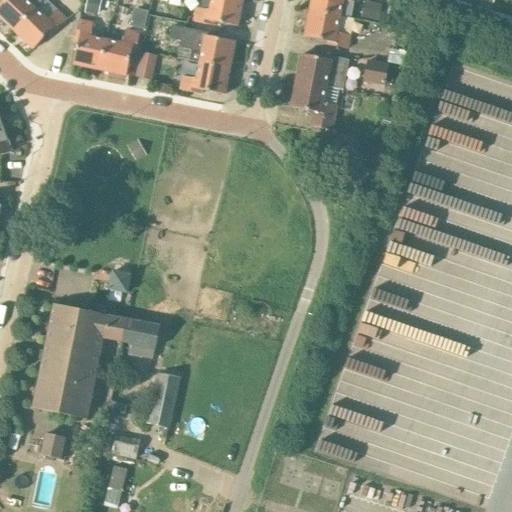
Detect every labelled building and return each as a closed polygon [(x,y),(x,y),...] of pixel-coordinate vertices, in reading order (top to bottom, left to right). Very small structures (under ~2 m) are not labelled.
[(35,9),(36,10),(42,2),(39,0),(6,0),(0,6),(0,17),(14,31),(35,9)] [(88,0),(85,14),(99,17),(102,0),(101,0),(88,0)] [(238,27),(243,0),(240,0),(204,0),(202,10),(196,9),(194,22),(215,26),(215,23),(238,27)] [(311,0),(310,9),(310,11),(340,17),(341,9),(351,11),(353,2),(357,3),(357,0),(311,0)] [(377,20),(381,5),(366,1),(362,17),(377,20)] [(48,21),(36,10),(35,9),(14,31),(34,50),(49,33),(52,36),(67,21),(57,11),(48,21)] [(340,17),(310,11),(304,37),(328,42),(327,46),(347,50),(350,33),(337,31),(340,17)] [(147,17),(129,14),(126,29),(144,32),(147,17)] [(100,71),(107,41),(90,37),(93,24),(79,21),(74,42),(78,43),(74,65),(100,71)] [(190,61),(200,63),(229,69),(235,42),(212,38),(213,35),(172,26),(170,38),(182,41),(180,49),(192,51),(190,61)] [(107,41),(100,71),(126,77),(131,54),(135,55),(140,34),(126,31),(123,44),(107,41)] [(403,65),(404,52),(390,50),(388,62),(403,65)] [(150,81),(155,58),(142,54),(136,78),(150,81)] [(296,80),(296,81),(326,87),(327,86),(343,89),(349,59),(325,55),(324,60),(301,55),(296,80)] [(224,96),(229,69),(200,63),(197,79),(183,77),(180,90),(202,95),(202,91),(224,96)] [(369,63),(365,82),(387,87),(392,67),(369,63)] [(445,72),(445,95),(493,96),(494,72),(445,72)] [(336,107),(339,90),(326,87),(296,81),(291,108),(313,112),(310,127),(332,131),(337,107),(336,107)] [(3,127),(0,128),(0,156),(12,153),(3,127)] [(366,139),(361,151),(371,155),(375,143),(366,139)] [(130,280),(113,276),(110,294),(127,297),(130,280)] [(124,343),(129,321),(108,316),(54,304),(32,409),(88,421),(103,339),(124,343)] [(129,321),(124,343),(130,344),(127,355),(153,361),(155,350),(160,327),(129,321)] [(146,408),(143,423),(170,429),(181,378),(156,373),(149,408),(146,408)] [(46,433),(41,457),(61,460),(66,436),(46,433)] [(111,457),(114,441),(103,439),(100,455),(111,457)] [(138,457),(140,446),(117,442),(115,453),(138,457)] [(114,465),(104,505),(119,508),(129,469),(114,465)]
